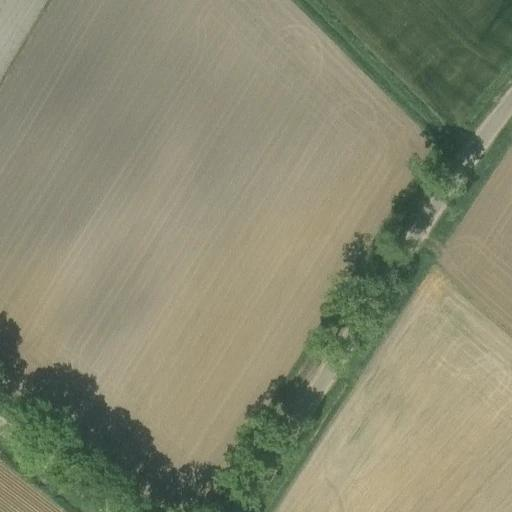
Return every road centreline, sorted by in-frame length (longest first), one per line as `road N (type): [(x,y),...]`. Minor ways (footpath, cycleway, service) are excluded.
road 1 (unclassified): [(240,511),(466,157),(511,100)]
road 2 (unclassified): [(109,511),(0,427)]
